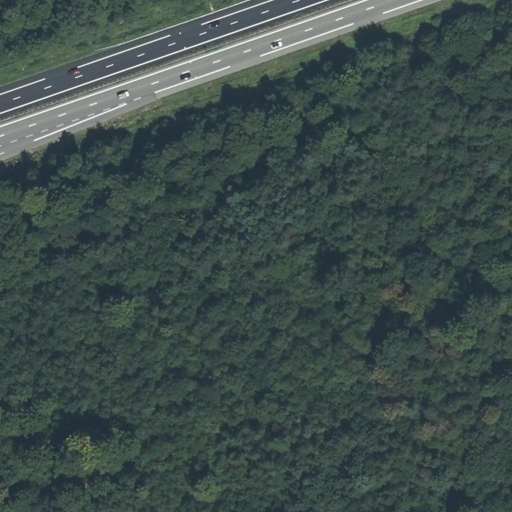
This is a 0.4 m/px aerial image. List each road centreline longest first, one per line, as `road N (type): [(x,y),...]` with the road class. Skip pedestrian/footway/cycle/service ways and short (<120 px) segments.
road 1 (track): [(511,1),(0,178)]
road 2 (motorway): [(0,135),(392,0)]
road 3 (motorway): [(297,0),(0,103)]
road 4 (track): [(0,62),(185,0)]
